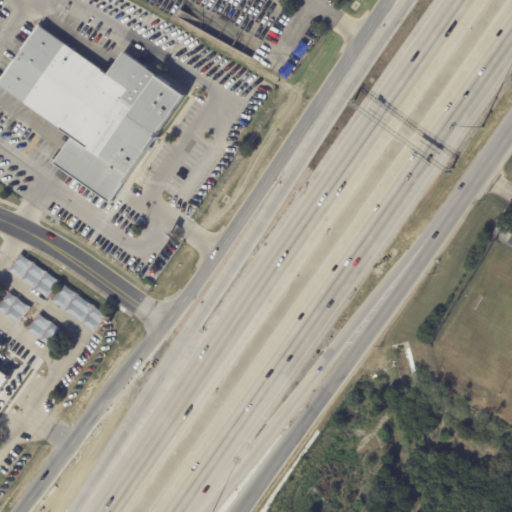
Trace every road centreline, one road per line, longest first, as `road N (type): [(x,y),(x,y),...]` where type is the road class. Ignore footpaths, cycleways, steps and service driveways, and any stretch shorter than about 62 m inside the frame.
road 1 (motorway): [(461,0),(96,511)]
road 2 (secondary): [(384,0),(217,254),(28,511)]
road 3 (motorway): [(407,0),(160,375),(90,511)]
road 4 (motorway): [(167,511),(511,28)]
road 5 (motorway): [(204,511),(474,181)]
road 6 (secondary): [(230,511),(474,181)]
road 7 (residential): [(0,219),(165,325)]
